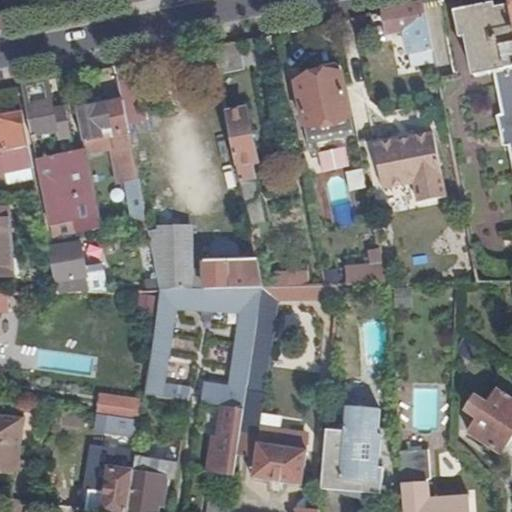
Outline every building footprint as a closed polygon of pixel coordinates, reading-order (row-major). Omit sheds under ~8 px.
[(424,7),(385,14),(390,36),(405,32),(410,58),(433,52),(424,7)] [(511,11),(462,22),(475,79),(496,75),(506,124),(501,125),(505,144),(510,143),(511,152),(511,11)] [(240,44),(214,50),(220,78),(246,72),(240,44)] [(132,66),(115,70),(123,105),(123,107),(140,103),(132,66)] [(323,80),(297,86),(310,149),(356,139),(343,76),(341,76),(341,75),(337,73),(326,75),(322,79),(323,80)] [(48,83),(21,89),(33,139),(58,134),(61,144),(72,142),(66,111),(54,113),(48,83)] [(78,114),(86,153),(87,158),(105,154),(104,146),(99,147),(98,142),(103,141),(103,142),(110,140),(119,187),(128,185),(140,182),(123,107),(123,105),(78,114)] [(247,112),(228,116),(243,192),(250,190),(249,183),(257,181),(254,167),(259,165),(247,112)] [(0,188),(9,187),(6,174),(33,168),(22,115),(0,119),(0,188)] [(435,135),(375,147),(384,191),(415,185),(419,205),(448,199),(435,135)] [(86,153),(38,163),(55,241),(104,231),(87,158),(86,153)] [(350,191),(367,190),(366,171),(349,172),(350,191)] [(245,200),(260,197),(257,181),(249,183),(250,190),(243,192),(245,200)] [(140,182),(128,185),(131,195),(142,192),(140,182)] [(137,224),(148,221),(142,192),(131,195),(137,224)] [(245,200),(251,227),(266,224),(260,197),(245,200)] [(8,212),(0,212),(0,277),(12,276),(8,212)] [(162,234),(151,236),(163,292),(233,291),(245,290),(264,289),(259,262),(253,263),(252,257),(211,258),(212,264),(207,264),(207,272),(195,273),(193,231),(162,232),(162,234)] [(83,246),(51,250),(61,295),(91,294),(88,275),(83,246)] [(347,271),(350,287),(389,286),(382,252),(370,255),(373,268),(360,268),(347,271)] [(99,274),(88,275),(91,294),(106,294),(103,278),(100,278),(99,274)] [(250,386),(248,395),(246,412),(239,458),(257,462),(255,481),(304,488),(310,453),(304,452),(307,436),(262,429),(261,438),(259,438),(279,302),(338,302),(339,287),(327,287),(264,289),(250,386)] [(236,383),(250,386),(264,289),(245,290),(243,307),(248,308),(236,383)] [(233,291),(163,292),(162,305),(154,355),(160,355),(161,350),(169,351),(175,311),(204,313),(214,313),(222,314),(222,312),(233,312),(233,291)] [(162,305),(163,292),(147,292),(147,304),(162,305)] [(10,296),(0,296),(0,313),(10,314),(10,296)] [(214,313),(204,313),(204,321),(213,323),(214,313)] [(147,397),(177,401),(179,388),(158,385),(160,374),(151,373),(147,397)] [(343,377),(331,376),(330,391),(342,392),(343,377)] [(207,388),(204,406),(220,408),(246,412),(248,395),(207,388)] [(472,437),(466,445),(495,464),(500,455),(503,457),(511,443),(511,401),(497,392),(488,406),(477,399),(467,413),(478,421),(469,434),(472,437)] [(101,396),(99,416),(110,418),(143,422),(146,402),(101,396)] [(246,412),(220,408),(220,413),(223,414),(215,474),(235,478),(239,458),(246,412)] [(327,431),(322,491),(384,496),(386,469),(381,469),(384,436),(381,435),(382,411),(347,408),(345,433),(327,431)] [(24,423),(0,420),(0,469),(20,471),(22,452),(37,453),(40,418),(24,416),(24,423)] [(143,422),(110,418),(107,435),(140,441),(143,422)] [(401,452),(405,511),(471,511),(471,497),(430,499),(429,482),(432,480),(430,451),(401,452)] [(92,491),(87,511),(128,511),(137,459),(138,454),(119,452),(118,456),(104,454),(100,482),(98,492),(92,491)] [(137,459),(128,511),(157,511),(159,504),(164,504),(168,480),(178,481),(180,466),(137,459)] [(212,501),(209,511),(229,511),(231,503),(212,501)] [(300,510),(299,511),(320,511),(321,502),(309,501),(305,503),(301,507),(300,510)]
